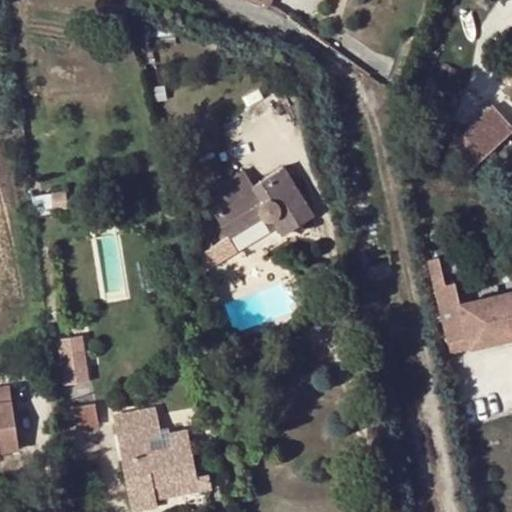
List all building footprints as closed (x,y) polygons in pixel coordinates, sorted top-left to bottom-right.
[(174,23),(148,26),(150,45),(175,42),(174,23)] [(221,41),(206,36),(202,48),(217,53),(221,41)] [(511,62),(501,72),(511,84),(511,62)] [(511,125),(492,103),(447,145),(471,170),(511,130),(511,125)] [(271,212),(274,218),(284,235),(316,216),(285,166),(254,186),(245,171),(203,197),(229,237),(263,216),(271,212)] [(270,221),(274,218),(271,212),(263,216),(264,219),(266,220),(268,221),(270,221)] [(240,252),(229,237),(213,246),(202,253),(212,268),(240,252)] [(202,253),(213,246),(209,240),(198,247),(202,253)] [(447,244),(432,246),(437,280),(452,278),(447,244)] [(511,332),(511,295),(468,305),(463,284),(440,289),(453,346),(476,340),(511,332)] [(89,324),(75,326),(77,341),(91,338),(89,324)] [(511,342),(511,332),(476,340),(478,350),(511,342)] [(74,351),(59,354),(66,395),(80,393),(74,351)] [(95,403),(74,406),(77,428),(99,425),(95,403)] [(0,458),(11,457),(3,404),(0,404),(0,458)] [(114,413),(128,492),(155,487),(199,479),(191,443),(187,428),(169,431),(168,426),(160,427),(155,405),(114,413)] [(155,487),(157,498),(201,490),(199,479),(155,487)] [(155,487),(128,492),(131,511),(134,511),(160,507),(157,498),(155,487)]
